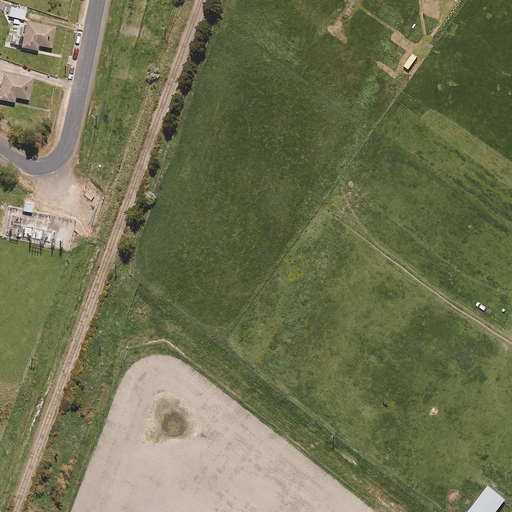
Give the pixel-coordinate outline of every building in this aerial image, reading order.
[(27,10),(11,7),(9,16),(25,20),(27,10)] [(56,27),(27,21),(21,47),(38,51),(39,45),(52,48),(56,27)] [(33,79),(4,73),(0,93),(0,99),(15,102),(16,97),(29,100),(33,79)] [(34,205),(25,203),(23,212),(32,214),(34,205)] [(495,511),(505,500),(487,486),(467,511),(495,511)]
